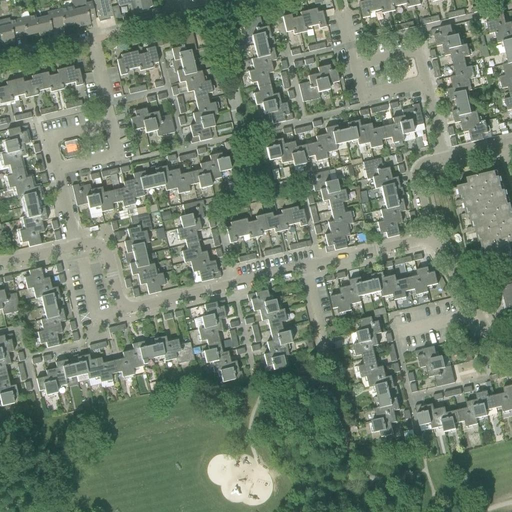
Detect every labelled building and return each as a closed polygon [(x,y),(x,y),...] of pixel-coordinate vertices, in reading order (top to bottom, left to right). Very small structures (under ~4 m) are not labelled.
[(73,0),(70,1),(72,8),(77,29),(90,26),(89,22),(95,20),(91,3),(85,5),(84,0),(73,0)] [(92,0),(93,3),(94,6),(98,24),(106,22),(105,19),(108,19),(112,18),(109,1),(108,0),(92,0)] [(116,0),(118,7),(129,4),(134,22),(149,18),(147,10),(152,7),(150,1),(145,0),(144,0),(116,0)] [(190,0),(191,3),(193,2),(195,8),(212,4),(210,0),(190,0)] [(375,12),(372,0),(363,0),(364,2),(359,4),(363,19),(370,18),(369,14),(375,12)] [(372,0),(375,12),(381,11),(382,15),(389,13),(385,0),(372,0)] [(385,0),(389,13),(395,11),(394,8),(400,6),(398,0),(385,0)] [(398,0),(400,6),(407,5),(408,8),(414,7),(412,0),(398,0)] [(72,8),(53,12),(57,29),(63,28),(75,25),(76,29),(77,29),(72,8)] [(316,10),(308,11),(311,27),(317,25),(318,29),(325,28),(323,18),(321,12),(317,13),(316,10)] [(300,17),(296,18),(299,34),(306,33),(305,28),(311,27),(308,11),(299,13),(300,17)] [(34,16),(39,37),(52,34),(51,31),(57,29),(53,12),(46,14),(47,17),(35,20),(34,16)] [(506,25),(503,13),(491,16),(492,22),(487,23),(489,35),(495,34),(501,32),(499,26),(506,25)] [(290,15),(282,18),(283,23),(285,33),(292,32),(293,36),(299,34),(296,18),(291,19),(290,15)] [(34,16),(15,21),(19,38),(25,36),(25,37),(37,34),(38,37),(39,37),(34,16)] [(246,39),(251,38),(257,36),(256,30),(262,29),(259,18),(242,22),(246,39)] [(0,21),(0,41),(1,46),(14,43),(13,39),(19,38),(15,21),(9,22),(9,19),(0,21)] [(472,22),(466,23),(468,33),(474,32),(472,22)] [(511,34),(511,26),(511,23),(506,25),(499,26),(501,32),(495,34),(497,45),(503,43),(509,42),(508,36),(511,34)] [(453,37),(450,26),(430,31),(432,37),(434,36),(437,47),(442,46),(448,45),(447,39),(453,37)] [(251,38),(254,48),(274,43),(272,38),(270,38),(268,27),(262,29),(256,30),(257,36),(251,38)] [(228,34),(230,41),(236,39),(235,32),(228,34)] [(174,38),(177,49),(183,47),(184,53),(190,52),(196,51),(192,34),(174,38)] [(511,34),(508,36),(509,42),(503,43),(506,54),(511,52),(511,34)] [(445,57),(450,55),(456,54),(455,48),(461,47),(458,36),(453,37),(447,39),(448,45),(442,46),(445,57)] [(476,38),(479,49),(486,47),(483,36),(476,38)] [(254,48),(257,59),(263,58),(264,63),(270,62),(276,60),(273,50),(275,49),(274,43),(254,48)] [(450,55),(453,66),(465,63),(464,58),(469,57),(467,46),(461,47),(455,48),(456,54),(450,55)] [(171,62),(173,68),(193,63),(190,52),(184,53),(183,47),(177,49),(171,50),(174,61),(171,62)] [(486,47),(479,49),(482,60),(489,58),(486,47)] [(146,70),(152,69),(151,65),(158,64),(154,48),(146,50),(147,54),(142,55),(146,70)] [(137,52),(128,54),(132,69),(138,68),(139,72),(146,70),(142,55),(138,56),(137,52)] [(132,69),(128,54),(120,56),(121,60),(116,61),(120,76),(127,75),(126,71),(132,69)] [(251,60),(254,71),(260,70),(261,76),(267,74),(273,73),(270,62),(264,63),(263,58),(257,59),(251,60)] [(327,85),(338,82),(333,62),(327,64),(328,66),(317,69),(318,75),(320,81),(326,79),(327,85)] [(179,84),(185,82),(191,81),(189,75),(195,73),(193,63),(173,68),(174,73),(176,73),(179,84)] [(453,66),(448,67),(451,78),(461,75),(463,82),(469,80),(475,79),(472,67),(466,69),(465,63),(453,66)] [(503,66),(505,77),(511,75),(511,79),(511,63),(508,65),(503,66)] [(73,67),(65,69),(68,85),(74,83),(75,87),(82,85),(78,70),(73,71),(73,67)] [(57,75),(53,76),(56,91),(62,90),(61,86),(68,85),(65,69),(56,71),(57,75)] [(219,79),(217,69),(211,70),(213,80),(219,79)] [(256,83),(257,88),(269,85),(267,74),(261,76),(260,70),(254,71),(248,73),(251,84),(256,83)] [(187,93),(193,92),(199,90),(197,84),(203,83),(201,72),(195,73),(189,75),(191,81),(185,82),(187,93)] [(47,73),(39,75),(43,91),(49,89),(50,93),(56,91),(53,76),(48,77),(47,73)] [(32,81),(27,82),(31,97),(37,96),(36,92),(43,91),(39,75),(31,77),(32,81)] [(307,77),(309,83),(310,89),(316,87),(318,93),(329,91),(327,85),(326,79),(320,81),(318,75),(307,77)] [(450,78),(452,89),(458,88),(460,94),(466,92),(472,91),(469,80),(463,82),(461,75),(451,78),(450,78)] [(508,88),(509,94),(511,92),(511,79),(511,75),(505,77),(500,78),(502,90),(508,88)] [(22,79),(14,81),(17,97),(23,95),(24,99),(31,97),(27,82),(23,83),(22,79)] [(6,87),(2,88),(5,103),(11,102),(11,98),(17,97),(14,81),(5,83),(6,87)] [(193,92),(195,103),(207,100),(206,94),(212,93),(209,82),(203,83),(197,84),(199,90),(193,92)] [(309,83),(298,85),(302,103),(319,99),(318,93),(316,87),(310,89),(309,83)] [(257,88),(259,93),(253,94),(256,106),(261,105),(267,103),(266,97),(272,95),(269,85),(257,88)] [(447,102),(448,108),(468,103),(466,92),(460,94),(458,88),(452,89),(447,90),(449,101),(447,102)] [(261,105),(264,116),(269,114),(276,113),(274,106),(280,105),(278,94),(272,95),(266,97),(267,103),(261,105)] [(195,103),(198,113),(204,112),(205,118),(211,116),(217,115),(214,104),(209,105),(207,100),(195,103)] [(269,114),(272,125),(292,120),(291,114),(288,114),(286,103),(280,105),(274,106),(276,113),(269,114)] [(455,124),(460,123),(466,121),(465,115),(471,114),(468,103),(448,108),(450,114),(452,113),(455,124)] [(412,109),(401,111),(403,117),(404,123),(410,122),(412,128),(413,133),(424,131),(423,125),(418,105),(412,106),(411,106),(412,109)] [(142,123),(148,121),(147,115),(145,109),(134,112),(134,109),(128,111),(132,131),(143,129),(142,123)] [(143,129),(145,134),(156,132),(154,126),(161,124),(159,118),(158,112),(147,115),(148,121),(142,123),(143,129)] [(192,115),(195,125),(201,124),(202,130),(208,128),(214,127),(211,116),(205,118),(204,112),(198,113),(192,115)] [(463,134),(469,132),(475,131),(473,125),(479,123),(477,112),(471,114),(465,115),(466,121),(460,123),(463,134)] [(170,116),(159,118),(161,124),(154,126),(156,132),(157,137),(174,133),(170,116)] [(392,120),(393,125),(394,131),(401,130),(402,136),(413,133),(412,128),(410,122),(404,123),(403,117),(392,120)] [(347,122),(341,123),(346,143),(356,141),(355,135),(361,133),(359,127),(358,122),(347,124),(347,122)] [(469,132),(471,143),(483,140),(482,135),(488,134),(485,122),(479,123),(473,125),(475,131),(469,132)] [(325,129),(326,135),(327,141),(333,140),(335,145),(346,143),(341,123),(335,124),(336,127),(325,129)] [(211,140),(208,128),(202,130),(201,124),(195,125),(189,127),(192,137),(189,138),(191,145),(211,140)] [(370,125),(359,127),(361,133),(355,135),(356,141),(357,146),(368,143),(367,138),(373,136),(371,130),(370,125)] [(393,125),(382,128),(385,140),(390,138),(392,144),(403,141),(402,136),(401,130),(394,131),(393,125)] [(27,126),(6,131),(9,142),(15,140),(16,147),(22,146),(28,144),(26,133),(28,133),(28,132),(27,126)] [(382,128),(371,130),(373,136),(367,138),(368,143),(370,149),(381,146),(380,141),(385,140),(382,128)] [(315,138),(316,143),(318,149),(324,148),(325,154),(336,151),(335,145),(333,140),(327,141),(326,135),(315,138)] [(9,142),(3,143),(6,154),(12,153),(13,159),(19,157),(25,156),(22,146),(16,147),(15,140),(9,142)] [(268,161),(280,159),(278,153),(284,151),(283,145),(281,140),(271,142),(270,140),(264,141),(268,161)] [(224,144),(225,150),(226,152),(234,150),(232,142),(224,144)] [(281,164),(292,162),(290,156),(296,154),(295,148),(294,143),(283,145),(284,151),(278,153),(280,159),(281,164)] [(316,143),(306,146),(308,158),(314,156),(315,162),(327,159),(325,154),(324,148),(318,149),(316,143)] [(290,156),(292,162),(293,167),(305,165),(303,159),(308,158),(306,146),(295,148),(296,154),(290,156)] [(218,167),(219,173),(230,170),(227,158),(226,152),(225,150),(219,152),(220,154),(209,157),(210,162),(212,168),(218,167)] [(9,166),(10,171),(22,168),(19,157),(13,159),(12,153),(6,154),(0,155),(3,167),(9,166)] [(366,180),(372,179),(378,177),(377,171),(383,170),(380,159),(362,163),(366,180)] [(199,165),(201,171),(202,177),(208,175),(210,181),(220,178),(219,173),(218,167),(212,168),(210,162),(199,165)] [(154,167),(149,169),(153,188),(164,186),(162,180),(169,178),(167,173),(166,167),(155,170),(154,167)] [(8,189),(14,188),(20,186),(18,180),(24,179),(22,168),(10,171),(11,176),(5,177),(8,189)] [(375,189),(380,188),(386,187),(385,181),(391,180),(388,168),(383,170),(377,171),(378,177),(372,179),(375,189)] [(133,175),(134,181),(135,187),(141,185),(142,191),(153,188),(149,169),(143,170),(143,172),(133,175)] [(178,170),(167,173),(169,178),(162,180),(164,186),(165,192),(176,189),(175,183),(181,182),(180,176),(178,170)] [(201,171),(190,173),(193,185),(198,184),(199,189),(211,187),(210,181),(208,175),(202,177),(201,171)] [(314,193),(319,191),(325,190),(324,184),(330,182),(327,171),(307,176),(309,182),(312,182),(314,193)] [(190,173),(180,176),(181,182),(175,183),(176,189),(177,195),(189,192),(188,186),(193,185),(190,173)] [(511,213),(510,205),(507,205),(504,191),(502,192),(498,178),(496,179),(494,173),(466,180),(467,185),(457,188),(460,201),(454,203),(455,207),(463,205),(466,215),(460,216),(461,220),(469,218),(471,228),(466,229),(467,234),(475,232),(477,242),(472,243),(473,247),(480,245),(483,255),(477,256),(478,261),(487,259),(486,256),(499,253),(500,259),(508,257),(511,275),(511,284),(501,287),(506,310),(511,308),(511,213)] [(16,199),(22,197),(28,196),(27,190),(33,188),(30,177),(24,179),(18,180),(20,186),(14,188),(16,199)] [(380,188),(383,199),(403,194),(401,188),(399,189),(396,178),(391,180),(385,181),(386,187),(380,188)] [(123,183),(124,189),(126,195),(131,193),(133,199),(144,197),(142,191),(141,185),(135,187),(134,181),(123,183)] [(322,202),(328,201),(334,199),(332,193),(338,192),(336,181),(330,182),(324,184),(325,190),(319,191),(322,202)] [(77,185),(71,187),(76,207),(87,204),(86,198),(92,197),(90,191),(89,186),(78,188),(78,185),(77,185)] [(22,197),(25,208),(45,203),(43,197),(41,198),(38,187),(33,188),(27,190),(28,196),(22,197)] [(87,204),(88,210),(99,207),(98,201),(104,200),(103,194),(101,188),(90,191),(92,197),(86,198),(87,204)] [(124,189),(113,192),(116,203),(121,202),(122,208),(134,205),(133,199),(131,193),(126,195),(124,189)] [(328,201),(330,212),(342,209),(341,203),(347,202),(344,191),(338,192),(332,193),(334,199),(328,201)] [(98,201),(99,207),(101,213),(112,210),(111,205),(116,203),(113,192),(103,194),(104,200),(98,201)] [(383,199),(385,210),(391,208),(393,214),(399,213),(404,212),(402,201),(404,200),(403,194),(383,199)] [(182,206),(185,217),(190,215),(192,221),(198,220),(203,219),(201,208),(204,207),(202,201),(182,206)] [(25,208),(27,219),(33,217),(35,223),(40,222),(46,220),(44,210),(46,209),(45,203),(25,208)] [(292,225),(298,223),(299,228),(306,226),(302,210),(297,212),(296,207),(288,209),(292,225)] [(380,211),(382,222),(388,220),(390,227),(396,225),(401,224),(399,213),(393,214),(391,208),(385,210),(380,211)] [(281,215),(276,216),(280,232),(286,230),(285,226),(292,225),(288,209),(280,211),(281,215)] [(330,212),(333,222),(339,221),(340,227),(346,225),(352,224),(349,212),(343,214),(342,209),(330,212)] [(169,212),(161,214),(163,221),(171,219),(169,212)] [(130,218),(132,229),(138,228),(139,234),(145,232),(151,231),(147,214),(130,218)] [(271,214),(263,216),(266,231),(273,229),(273,233),(280,232),(276,216),(272,217),(271,214)] [(179,218),(182,229),(187,227),(189,234),(195,232),(200,231),(198,220),(192,221),(190,215),(185,217),(179,218)] [(256,221),(251,222),(255,238),(261,236),(260,232),(266,231),(263,216),(255,217),(256,221)] [(22,220),(24,231),(30,229),(32,235),(37,234),(38,234),(43,233),(40,222),(35,223),(33,217),(27,219),(22,220)] [(246,220),(237,222),(241,237),(247,235),(248,239),(255,238),(251,222),(247,224),(246,220)] [(398,236),(396,225),(390,227),(388,220),(382,222),(376,223),(379,235),(385,233),(386,239),(398,236)] [(327,224),(330,234),(335,233),(337,239),(343,238),(349,236),(346,225),(340,227),(339,221),(333,222),(327,224)] [(237,222),(229,223),(230,227),(225,229),(229,244),(236,243),(235,238),(241,237),(237,222)] [(184,240),(185,246),(197,243),(195,232),(189,234),(187,227),(182,229),(176,230),(178,241),(184,240)] [(127,230),(129,241),(135,240),(136,246),(142,244),(148,243),(145,232),(139,234),(138,228),(132,229),(127,230)] [(38,234),(37,234),(32,235),(30,229),(24,231),(18,232),(21,244),(27,242),(28,248),(40,245),(38,234)] [(162,229),(154,230),(155,235),(157,234),(158,240),(164,239),(162,229)] [(118,233),(113,234),(115,242),(120,241),(119,238),(123,237),(122,232),(118,233)] [(346,249),(343,238),(337,239),(335,233),(330,234),(324,235),(327,247),(324,247),(326,253),(346,249)] [(124,254),(125,260),(145,255),(142,244),(136,246),(135,240),(129,241),(123,243),(126,254),(124,254)] [(305,242),(297,244),(298,250),(306,248),(311,247),(309,241),(305,242)] [(184,263),(189,262),(195,261),(194,255),(200,253),(197,243),(185,246),(187,251),(181,252),(184,263)] [(192,273),(198,272),(203,270),(202,264),(208,263),(205,252),(200,253),(194,255),(195,261),(189,262),(192,273)] [(131,276),(137,275),(143,273),(141,267),(147,266),(145,255),(125,260),(126,266),(129,265),(131,276)] [(198,272),(200,283),(221,278),(219,272),(216,273),(213,262),(208,263),(202,264),(203,270),(198,272)] [(137,275),(140,286),(145,285),(151,283),(150,277),(155,275),(153,264),(147,266),(141,267),(143,273),(137,275)] [(416,271),(417,277),(419,283),(425,281),(426,287),(437,285),(434,273),(429,274),(428,268),(416,271)] [(43,280),(40,269),(28,272),(29,277),(24,278),(26,290),(32,289),(38,287),(37,281),(43,280)] [(371,273),(365,275),(370,295),(381,292),(379,286),(385,285),(384,279),(382,273),(372,276),(371,273)] [(145,285),(148,295),(160,293),(159,287),(164,286),(161,274),(155,275),(150,277),(151,283),(145,285)] [(349,281),(350,287),(351,293),(358,291),(359,297),(370,295),(365,275),(359,276),(360,279),(349,281)] [(395,276),(384,279),(385,285),(379,286),(381,292),(382,298),(393,295),(391,289),(397,288),(396,282),(395,276)] [(417,277),(407,279),(410,291),(415,290),(416,296),(428,293),(426,287),(425,281),(419,283),(417,277)] [(48,278),(43,280),(37,281),(38,287),(32,289),(35,299),(40,298),(46,297),(45,291),(51,289),(48,278)] [(407,279),(396,282),(397,288),(391,289),(393,295),(394,301),(406,298),(404,292),(410,291),(407,279)] [(339,289),(340,295),(342,301),(348,299),(349,305),(360,303),(359,297),(358,291),(351,293),(350,287),(339,289)] [(40,298),(43,309),(63,304),(61,298),(59,299),(56,288),(51,289),(45,291),(46,297),(40,298)] [(327,298),(337,295),(335,289),(325,292),(327,298)] [(269,302),(267,291),(246,296),(248,302),(250,302),(253,312),(258,311),(264,309),(263,303),(269,302)] [(15,294),(4,296),(5,302),(0,303),(0,306),(1,310),(2,315),(19,311),(15,294)] [(342,301),(340,295),(330,298),(332,309),(338,308),(339,314),(351,311),(349,305),(348,299),(342,301)] [(203,306),(206,317),(212,315),(213,321),(219,320),(225,318),(222,308),(225,307),(224,301),(203,306)] [(261,322),(267,320),(273,319),(271,313),(277,311),(275,301),(269,302),(263,303),(264,309),(258,311),(261,322)] [(43,309),(46,320),(51,318),(53,324),(59,323),(64,321),(62,310),(64,310),(63,304),(43,309)] [(267,320),(269,331),(281,328),(280,323),(286,322),(283,310),(277,311),(271,313),(273,319),(267,320)] [(200,318),(203,329),(209,328),(210,334),(216,332),(222,331),(219,320),(213,321),(212,315),(206,317),(200,318)] [(359,321),(362,332),(367,330),(368,337),(375,335),(381,334),(378,323),(381,322),(379,316),(375,317),(359,321)] [(40,321),(42,332),(48,330),(50,336),(56,335),(61,334),(59,323),(53,324),(51,318),(46,320),(40,321)] [(205,340),(207,346),(219,343),(216,332),(210,334),(209,328),(203,329),(197,330),(200,342),(205,340)] [(269,331),(272,342),(278,340),(279,346),(285,345),(291,344),(288,332),(282,334),(281,328),(269,331)] [(59,346),(56,335),(50,336),(48,330),(42,332),(37,333),(39,345),(45,344),(46,349),(59,346)] [(356,333),(359,344),(365,342),(366,348),(372,347),(378,346),(375,335),(368,337),(367,330),(362,332),(356,333)] [(0,350),(1,355),(7,354),(13,352),(10,341),(13,341),(11,334),(0,337),(0,350)] [(153,337),(147,339),(152,359),(162,356),(161,350),(167,349),(166,343),(164,337),(153,340),(153,337)] [(142,343),(131,345),(132,351),(134,357),(140,355),(142,365),(146,364),(145,360),(152,359),(147,339),(141,340),(142,343)] [(177,340),(166,343),(167,349),(161,350),(162,356),(164,362),(175,359),(173,353),(179,352),(178,346),(177,340)] [(266,343),(269,354),(275,352),(276,359),(282,357),(288,356),(285,345),(279,346),(278,340),(272,342),(266,343)] [(361,355),(363,361),(375,358),(372,347),(366,348),(365,342),(359,344),(353,345),(356,357),(361,355)] [(189,343),(178,346),(179,352),(173,353),(175,359),(176,365),(193,361),(189,343)] [(205,364),(211,363),(217,361),(215,355),(221,354),(219,343),(207,346),(208,351),(202,352),(205,364)] [(430,360),(437,358),(434,347),(414,352),(415,358),(418,358),(420,369),(426,367),(432,366),(430,360)] [(0,366),(4,366),(9,364),(7,354),(1,355),(0,350),(0,366)] [(121,353),(123,359),(124,365),(130,364),(132,370),(143,367),(140,355),(134,357),(132,351),(121,353)] [(213,374),(219,372),(225,371),(223,365),(229,363),(227,352),(221,354),(215,355),(217,361),(211,363),(213,374)] [(275,352),(269,354),(263,355),(266,366),(263,367),(264,373),(284,368),(282,357),(276,359),(275,352)] [(77,356),(71,357),(75,377),(86,374),(85,369),(91,367),(89,361),(88,356),(77,358),(77,356)] [(55,364),(56,369),(57,375),(64,374),(65,379),(75,377),(71,357),(65,359),(65,361),(55,364)] [(437,358),(430,360),(432,366),(426,367),(428,378),(434,377),(440,376),(439,369),(445,368),(442,357),(437,358)] [(361,379),(367,377),(373,376),(371,370),(377,368),(375,358),(363,361),(364,366),(358,367),(361,379)] [(100,359),(89,361),(91,367),(85,369),(86,374),(88,380),(99,378),(97,372),(103,370),(101,364),(100,359)] [(123,359),(112,362),(115,374),(120,372),(122,378),(133,375),(132,370),(130,364),(124,365),(123,359)] [(112,362),(101,364),(103,370),(97,372),(99,378),(100,383),(111,380),(110,375),(115,374),(112,362)] [(225,371),(219,372),(221,383),(241,378),(240,372),(238,373),(235,362),(229,363),(223,365),(225,371)] [(369,388),(375,387),(381,385),(379,380),(385,378),(383,367),(377,368),(371,370),(373,376),(367,377),(369,388)] [(445,368),(439,369),(440,376),(434,377),(437,388),(454,384),(450,367),(445,368)] [(45,372),(47,377),(48,383),(54,382),(55,388),(66,385),(65,379),(64,374),(57,375),(56,369),(45,372)] [(0,395),(4,395),(3,388),(9,387),(6,376),(0,377),(0,395)] [(47,377),(35,380),(38,392),(44,391),(45,396),(57,393),(55,388),(54,382),(48,383),(47,377)] [(375,387),(377,398),(397,393),(396,387),(394,388),(391,377),(385,378),(379,380),(381,385),(375,387)] [(4,395),(0,395),(0,402),(1,407),(13,404),(11,399),(17,397),(14,386),(9,387),(3,388),(4,395)] [(511,386),(503,388),(504,394),(505,400),(511,399),(511,400),(511,386)] [(475,395),(477,401),(478,407),(484,405),(485,411),(496,409),(493,397),(492,388),(486,390),(486,392),(475,395)] [(377,398),(380,408),(386,407),(387,413),(393,412),(399,410),(396,399),(399,399),(397,393),(377,398)] [(504,394),(493,397),(496,409),(501,407),(503,413),(511,411),(511,400),(511,399),(505,400),(504,394)] [(466,403),(467,409),(469,415),(475,413),(476,419),(487,417),(485,411),(484,405),(478,407),(477,401),(466,403)] [(419,427),(430,424),(429,418),(435,417),(434,411),(432,405),(422,408),(421,405),(414,406),(419,427)] [(374,410),(377,420),(383,419),(384,425),(390,424),(396,422),(393,412),(387,413),(386,407),(380,408),(374,410)] [(432,430),(442,427),(441,421),(447,420),(446,414),(444,408),(434,411),(435,417),(429,418),(430,424),(432,430)] [(467,409),(456,411),(459,423),(464,422),(466,428),(477,425),(476,419),(475,413),(469,415),(467,409)] [(441,421),(442,427),(444,433),(455,430),(454,425),(459,423),(456,411),(446,414),(447,420),(441,421)] [(383,419),(377,420),(371,422),(374,433),(380,432),(381,438),(393,435),(390,424),(384,425),(383,419)]
